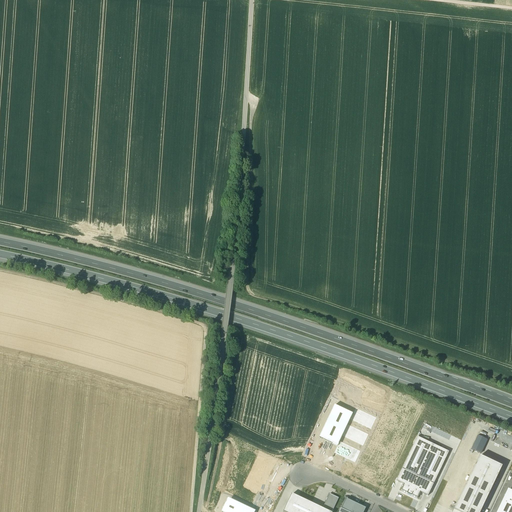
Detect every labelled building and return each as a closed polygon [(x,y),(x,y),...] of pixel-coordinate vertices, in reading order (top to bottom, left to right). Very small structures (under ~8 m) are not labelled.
[(353,415),(334,406),(319,438),(337,447),(353,415)] [(486,441),(478,436),(471,450),(480,454),(486,441)] [(396,481),(404,485),(420,493),(428,496),(449,453),(417,438),(396,481)] [(480,457),(453,511),(455,511),(480,511),(502,468),(480,457)] [(417,499),(420,493),(404,485),(401,491),(417,499)] [(497,511),(511,511),(511,490),(509,489),(497,511)] [(322,510),(292,495),(283,511),(332,511),(339,499),(330,495),(322,510)] [(346,500),(340,511),(364,511),(366,509),(346,500)]
